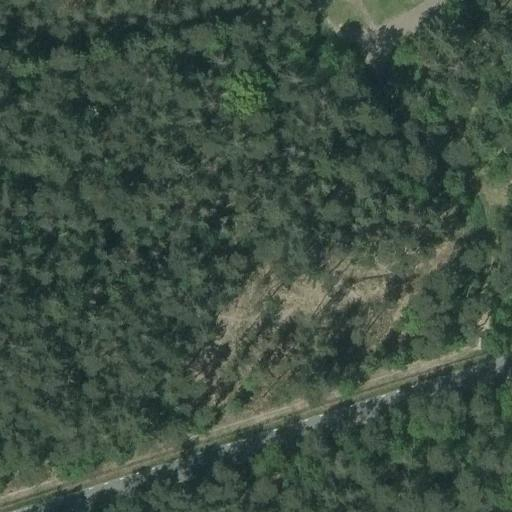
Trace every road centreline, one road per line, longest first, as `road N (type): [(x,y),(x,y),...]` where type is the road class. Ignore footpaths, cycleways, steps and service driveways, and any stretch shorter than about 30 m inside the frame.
road 1 (track): [(511,340),(0,500)]
road 2 (unclassified): [(52,511),(511,366)]
road 3 (track): [(300,0),(333,38),(370,56),(390,98),(477,197),(485,253),(470,353)]
